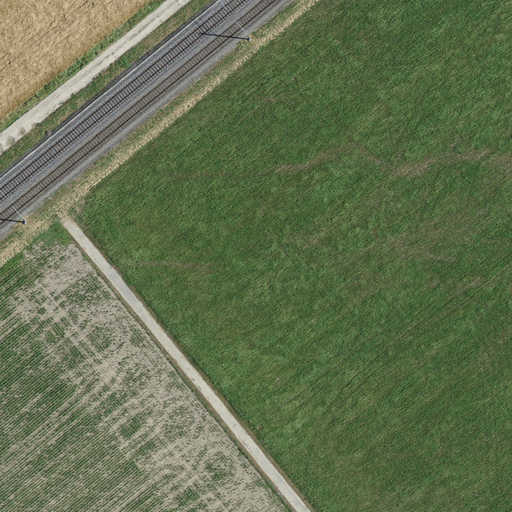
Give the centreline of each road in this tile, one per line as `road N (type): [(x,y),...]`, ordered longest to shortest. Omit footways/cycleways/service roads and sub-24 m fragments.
road 1 (track): [(303,511),(64,217)]
road 2 (track): [(0,144),(175,0)]
